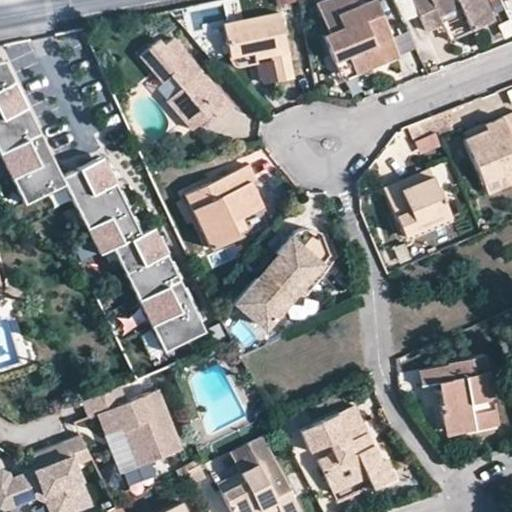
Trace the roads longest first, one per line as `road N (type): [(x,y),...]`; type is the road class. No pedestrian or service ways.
road 1 (residential): [(350,127),(511,62)]
road 2 (unknown): [(232,365),(373,290)]
